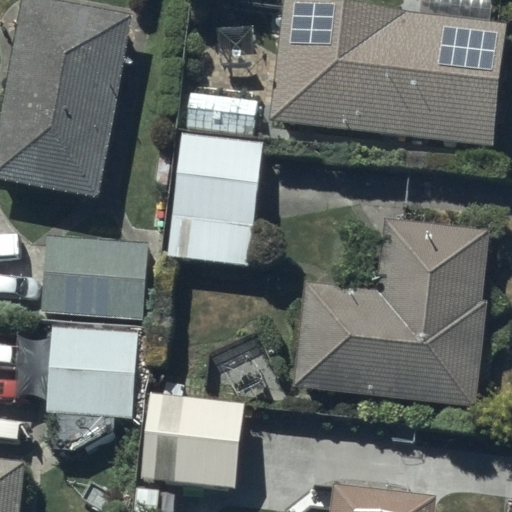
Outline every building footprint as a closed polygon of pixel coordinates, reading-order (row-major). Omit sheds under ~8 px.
[(402,12),(294,0),(284,0),(270,129),(492,153),(505,32),(401,21),(402,12)] [(135,23),(29,4),(0,158),(0,183),(102,203),(135,23)] [(192,95),(187,131),(258,141),(263,105),(192,95)] [(263,151),(184,141),(169,261),(248,271),(263,151)] [(489,236),(384,227),(378,299),(341,296),(342,288),(304,285),(296,393),(479,407),(487,310),(483,310),(489,236)] [(151,249),(50,242),(44,321),(146,327),(151,249)] [(139,338),(52,334),(48,418),(135,422),(139,338)] [(246,409),(152,401),(145,483),(239,492),(246,409)] [(22,511),(27,470),(0,467),(0,511),(22,511)] [(435,511),(437,502),(335,493),(333,511),(435,511)]
